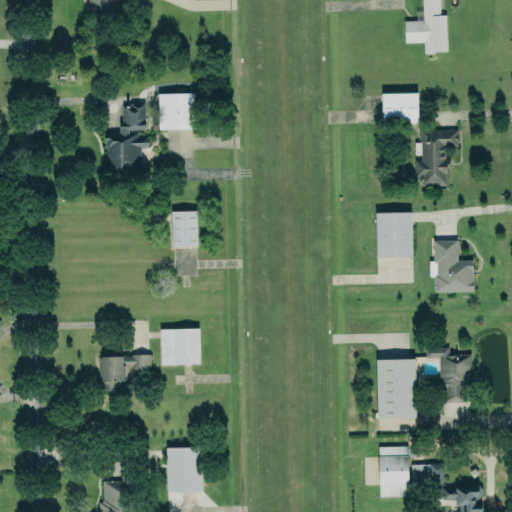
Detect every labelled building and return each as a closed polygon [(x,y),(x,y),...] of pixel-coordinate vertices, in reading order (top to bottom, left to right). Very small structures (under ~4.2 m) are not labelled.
[(87,0),(87,10),(116,10),(116,0),(87,0)] [(404,41),(423,41),(423,51),(446,51),(445,13),(439,14),(438,0),(421,0),(422,16),(403,16),(404,41)] [(157,92),(158,128),(194,127),(193,92),(157,92)] [(416,92),(380,92),(381,121),(417,121),(416,92)] [(144,101),(145,128),(127,128),(127,131),(137,131),(138,134),(145,134),(145,136),(147,136),(147,137),(148,138),(149,141),(148,144),(147,144),(147,146),(140,146),(141,166),(143,166),(145,167),(146,169),(145,172),(143,174),(140,174),(140,176),(107,176),(106,147),(105,147),(105,141),(104,141),(104,131),(119,132),(119,121),(122,121),(122,104),(130,105),(130,101),(144,101)] [(457,128),(418,129),(419,141),(413,141),(413,156),(414,175),(420,174),(421,184),(446,184),(446,157),(444,157),(444,146),(457,145),(457,128)] [(170,210),(171,246),(196,245),(196,209),(170,210)] [(374,212),(375,256),(411,255),(410,211),(374,212)] [(433,291),(472,290),(472,259),(457,259),(456,239),(432,239),(432,260),(428,260),(428,275),(432,275),(433,291)] [(159,364),(199,363),(198,327),(159,328),(159,364)] [(443,400),(464,400),(464,382),(470,382),(469,353),(449,353),(449,345),(425,345),(425,357),(438,356),(439,376),(426,376),(426,389),(443,389),(443,400)] [(149,368),(149,354),(99,355),(100,390),(118,389),(118,380),(124,380),(124,368),(149,368)] [(413,357),(375,358),(376,418),(415,417),(413,357)] [(407,495),(407,445),(377,445),(378,496),(407,495)] [(165,447),(166,491),(201,491),(201,446),(165,447)] [(442,485),(442,462),(411,462),(411,484),(428,484),(428,498),(455,498),(455,511),(480,511),(480,485),(442,485)] [(99,479),(100,511),(129,511),(129,478),(99,479)]
